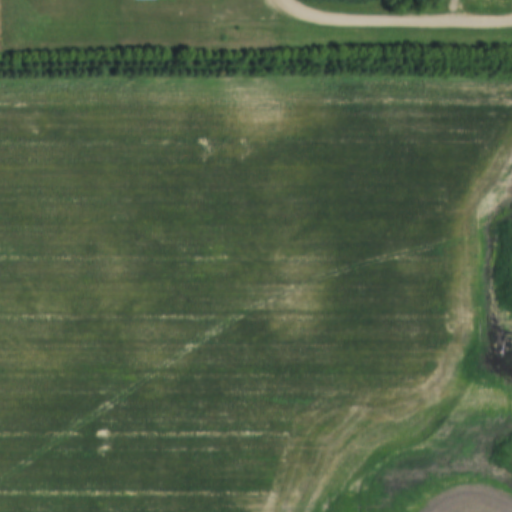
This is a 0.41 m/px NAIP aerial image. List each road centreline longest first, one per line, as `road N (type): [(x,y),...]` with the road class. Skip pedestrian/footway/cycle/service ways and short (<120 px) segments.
road 1 (track): [(301,9),(195,17),(52,13),(17,4)]
road 2 (residential): [(511,18),(327,17),(301,9)]
